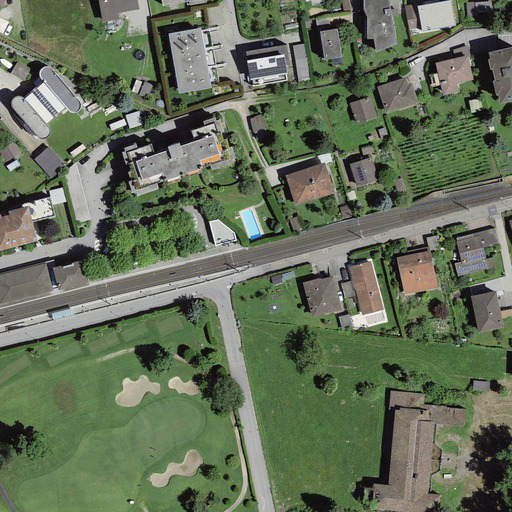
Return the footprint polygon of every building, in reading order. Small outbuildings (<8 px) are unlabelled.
[(137,0),(98,0),(102,22),(118,19),(117,13),(139,9),(137,0)] [(161,0),(162,6),(169,5),(169,9),(178,7),(178,4),(189,2),(189,6),(206,3),(205,0),(161,0)] [(347,0),(341,0),(343,12),(350,11),(347,0)] [(374,39),(376,53),(397,45),(392,17),(390,10),(388,0),(363,0),(363,9),(367,17),(367,39),(374,39)] [(422,32),(456,26),(451,0),(417,6),(416,3),(404,6),(409,30),(421,28),(422,32)] [(493,15),(491,1),(475,3),(476,16),(493,15)] [(466,2),(467,17),(475,16),(474,2),(466,2)] [(0,16),(0,30),(4,32),(9,21),(0,16)] [(317,29),(330,27),(328,16),(315,19),(317,29)] [(172,53),(205,48),(201,28),(168,33),(172,53)] [(337,29),(319,32),(324,60),(341,57),(337,29)] [(292,45),(298,82),(311,80),(305,43),(292,45)] [(252,87),(287,81),(286,75),(287,74),(286,66),(289,65),(286,45),(245,52),(250,81),(251,81),(252,87)] [(467,56),(468,57),(470,57),(467,46),(452,50),(455,59),(467,56)] [(205,48),(172,53),(175,74),(208,68),(205,48)] [(498,95),(500,104),(511,101),(511,48),(489,53),(490,60),(488,61),(491,70),(492,70),(494,81),(493,81),(496,95),(498,95)] [(455,59),(435,63),(443,96),(459,92),(457,84),(473,80),(468,57),(467,56),(455,59)] [(24,81),(31,68),(17,61),(11,74),(24,81)] [(13,108),(35,134),(37,137),(39,138),(42,139),(45,139),(48,137),(50,135),(50,132),(50,130),(48,127),(46,125),(65,109),(69,112),(72,113),(75,113),(77,113),(79,111),(81,109),(81,107),(81,104),(80,102),(54,71),(52,68),(49,67),(47,66),(44,67),(42,68),(40,71),(39,74),(39,77),(40,78),(42,80),(43,82),(23,99),(22,97),(20,96),(17,96),(14,97),(13,99),(11,102),(11,104),(12,107),(13,108)] [(208,68),(175,74),(179,93),(210,88),(208,68)] [(405,77),(377,87),(386,113),(418,103),(411,83),(407,84),(405,77)] [(370,96),(349,103),(356,124),(377,117),(370,96)] [(482,111),(480,99),(468,101),(471,114),(482,111)] [(261,114),(250,119),(253,133),(254,133),(256,140),(268,136),(261,114)] [(128,182),(132,193),(136,192),(137,195),(158,188),(157,184),(166,181),(167,184),(181,180),(180,177),(187,174),(188,177),(201,173),(200,170),(209,167),(211,171),(233,163),(232,160),(235,159),(231,147),(229,148),(226,140),(223,141),(221,133),(223,132),(219,120),(216,121),(215,118),(203,122),(205,127),(191,132),(195,142),(180,147),(179,143),(167,147),(168,151),(154,155),(150,145),(137,150),(136,145),(124,149),(125,152),(122,153),(126,165),(127,165),(130,171),(127,172),(130,181),(128,182)] [(378,130),(381,140),(388,138),(384,128),(378,130)] [(0,150),(0,153),(6,162),(21,152),(14,142),(0,150)] [(363,156),(374,153),(372,146),(361,149),(363,156)] [(48,147),(34,159),(51,178),(65,166),(48,147)] [(329,153),(317,156),(320,164),(324,163),(325,164),(332,162),(329,153)] [(371,157),(349,164),(356,187),(379,180),(371,157)] [(10,172),(20,166),(17,160),(7,167),(10,172)] [(320,164),(285,175),(295,205),(334,193),(325,164),(324,163),(320,164)] [(54,203),(65,201),(62,187),(51,189),(54,203)] [(0,250),(37,241),(32,223),(55,217),(50,197),(20,205),(7,210),(8,212),(9,215),(1,217),(0,215),(0,250)] [(348,205),(339,208),(343,220),(353,217),(348,205)] [(298,216),(289,220),(294,233),(300,230),(300,228),(302,227),(298,216)] [(217,219),(209,221),(215,244),(236,239),(234,232),(217,219)] [(480,236),(483,248),(499,244),(494,228),(479,232),(480,236)] [(456,238),(457,242),(480,236),(479,232),(456,238)] [(429,247),(430,251),(439,249),(436,236),(426,238),(428,247),(429,247)] [(457,242),(456,242),(461,262),(454,264),(458,276),(487,269),(484,259),(486,259),(483,248),(480,236),(457,242)] [(407,256),(430,251),(429,247),(428,247),(406,252),(407,256)] [(407,256),(396,258),(404,295),(438,288),(430,251),(407,256)] [(486,259),(484,259),(487,269),(487,271),(496,269),(492,257),(486,259)] [(87,283),(81,261),(53,268),(58,290),(87,283)] [(371,261),(349,267),(352,281),(356,296),(362,316),(384,310),(371,261)] [(46,262),(0,273),(0,303),(53,290),(50,282),(46,262)] [(293,271),(281,275),(283,281),(295,277),(293,271)] [(270,277),(273,286),(283,282),(280,274),(270,277)] [(320,278),(302,283),(311,317),(341,310),(332,276),(320,280),(320,278)] [(345,299),(356,296),(352,281),(341,284),(345,299)] [(495,291),(470,297),(478,333),(504,327),(495,291)] [(73,308),(51,313),(53,319),(75,314),(73,308)] [(353,328),(349,314),(338,317),(342,331),(353,328)] [(489,391),(489,382),(473,381),(472,390),(489,391)] [(464,425),(465,409),(447,408),(447,406),(424,405),(425,394),(390,391),(389,409),(395,409),(388,485),(373,485),(372,490),(365,489),(364,504),(372,505),(372,510),(398,511),(426,511),(427,505),(430,505),(440,495),(428,493),(434,423),(464,425)]
